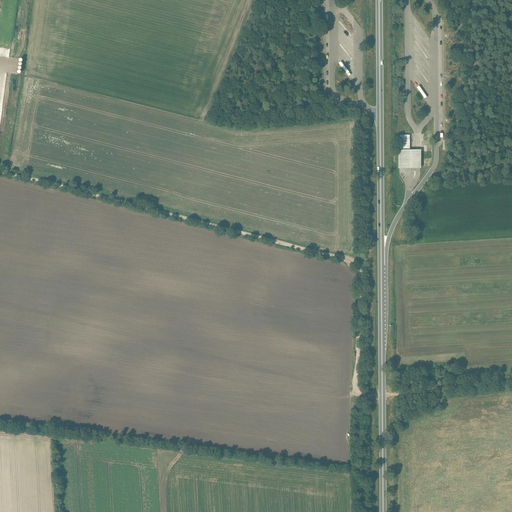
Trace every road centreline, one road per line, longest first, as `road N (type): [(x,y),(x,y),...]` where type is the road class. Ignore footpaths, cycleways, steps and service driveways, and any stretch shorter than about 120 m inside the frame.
road 1 (track): [(511,381),(360,393),(360,273),(353,262),(0,171)]
road 2 (primary): [(383,511),(379,0)]
